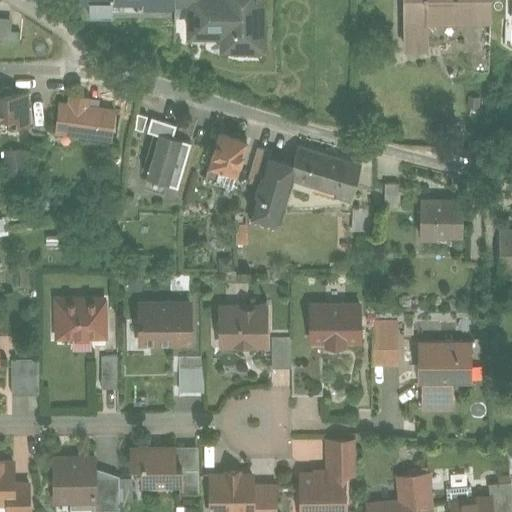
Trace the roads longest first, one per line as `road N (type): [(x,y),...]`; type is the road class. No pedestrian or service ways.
road 1 (residential): [(511,173),(85,60)]
road 2 (residential): [(0,423),(249,419)]
